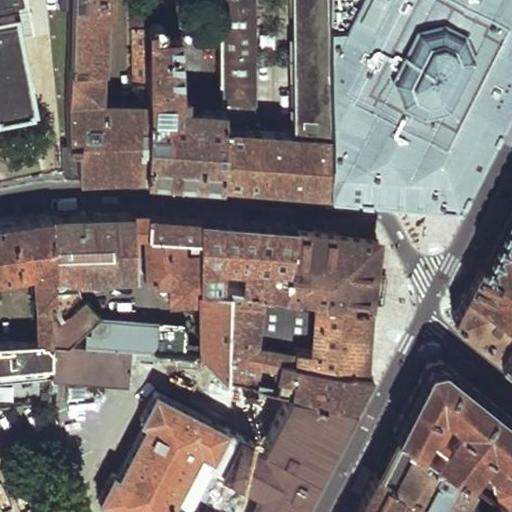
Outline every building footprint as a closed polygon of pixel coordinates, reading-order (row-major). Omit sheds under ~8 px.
[(0,0),(0,115),(32,110),(13,20),(0,22),(0,0)] [(70,8),(70,0),(59,0),(59,8),(70,8)] [(70,0),(70,8),(70,143),(81,145),(81,176),(112,175),(146,174),(146,20),(146,0),(128,0),(128,26),(132,26),(132,98),(99,98),(103,0),(70,0)] [(219,181),(274,185),(329,189),(329,0),(219,0),(218,105),(219,181)] [(511,0),(329,0),(329,189),(392,195),(455,202),(467,184),(511,93),(511,0)] [(146,20),(146,174),(183,178),(219,181),(218,105),(179,102),(177,31),(160,31),(160,22),(155,19),(146,20)] [(70,143),(65,143),(63,172),(69,176),(81,176),(81,145),(70,143)] [(511,288),(511,195),(479,261),(511,279),(509,286),(511,288)] [(101,214),(52,215),(54,268),(51,344),(85,347),(85,334),(92,334),(92,325),(99,318),(85,302),(83,303),(75,288),(77,275),(83,275),(84,278),(110,279),(110,274),(133,273),(132,233),(148,234),(149,212),(134,212),(101,214)] [(177,214),(149,212),(148,234),(200,236),(200,216),(177,214)] [(0,340),(0,405),(48,400),(49,379),(51,344),(54,268),(52,215),(13,222),(0,223),(0,273),(31,269),(38,340),(0,340)] [(260,221),(200,216),(200,236),(198,288),(227,287),(228,284),(257,288),(282,292),(295,227),(293,223),(260,221)] [(338,232),(295,227),(282,292),(316,296),(371,303),(375,262),(377,240),(377,236),(338,232)] [(200,236),(148,234),(149,274),(158,281),(174,281),(173,297),(198,297),(198,288),(200,236)] [(472,275),(465,287),(511,320),(511,288),(509,286),(511,279),(479,261),(472,275)] [(226,345),(252,350),(257,288),(228,284),(227,287),(226,345)] [(185,343),(184,355),(199,356),(225,379),(225,375),(226,345),(227,287),(198,288),(198,297),(173,297),(173,301),(193,303),(190,328),(198,329),(198,344),(185,343)] [(474,335),(497,353),(511,331),(511,320),(465,287),(459,299),(453,310),(452,317),(474,335)] [(371,303),(316,296),(312,350),(293,347),(292,357),(362,368),(368,327),(371,303)] [(181,324),(99,318),(92,325),(92,334),(85,334),(85,347),(133,351),(163,353),(184,355),(185,343),(186,329),(181,324)] [(511,331),(497,353),(511,364),(511,331)] [(51,344),(49,379),(132,384),(133,351),(85,347),(51,344)] [(370,371),(362,368),(292,357),(252,350),(226,345),(225,375),(291,390),(353,404),(363,385),(370,371)] [(163,353),(162,370),(197,373),(199,356),(184,355),(163,353)] [(511,507),(511,416),(442,361),(439,359),(429,361),(425,364),(392,429),(466,477),(479,455),(490,462),(476,483),(497,498),(511,507)] [(113,474),(97,502),(116,511),(296,511),(303,500),(333,441),(353,404),(291,390),(263,447),(155,394),(140,420),(145,424),(118,477),(113,474)] [(384,444),(373,466),(448,511),(467,511),(461,505),(473,482),(466,477),(392,429),(384,444)] [(448,511),(373,466),(366,480),(354,503),(369,511),(448,511)] [(494,511),(511,511),(511,507),(497,498),(494,505),(497,508),(494,511)] [(369,511),(354,503),(349,511),(369,511)]
